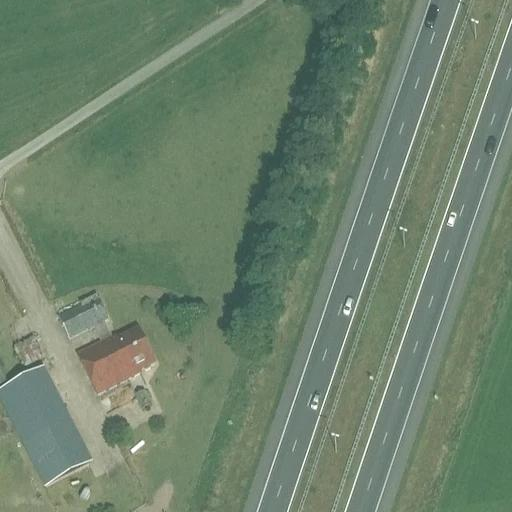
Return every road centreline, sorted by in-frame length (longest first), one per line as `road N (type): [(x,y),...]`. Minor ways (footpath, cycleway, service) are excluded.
road 1 (motorway): [(443,0),(271,511)]
road 2 (motorway): [(361,511),(511,72)]
road 3 (unclassified): [(0,165),(255,0)]
